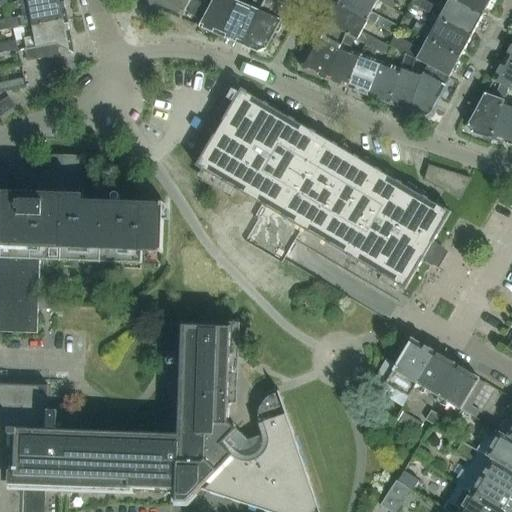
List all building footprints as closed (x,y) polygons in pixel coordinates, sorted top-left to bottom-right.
[(24,16),(20,17),(22,28),(22,29),(33,27),(68,20),(64,0),(52,0),(23,6),(24,16)] [(149,0),(152,6),(181,19),(186,10),(187,7),(190,9),(187,13),(198,19),(200,16),(204,8),(205,6),(193,0),(192,0),(192,1),(190,0),(149,0)] [(214,0),(204,18),(200,27),(221,36),(225,27),(239,2),(240,0),(214,0)] [(225,27),(221,36),(236,42),(241,45),(245,35),(265,0),(253,0),(250,7),(239,2),(225,27)] [(265,0),(245,35),(241,45),(254,50),(258,52),(258,53),(266,50),(266,49),(275,32),(279,32),(281,27),(279,24),(281,20),(289,6),(289,5),(280,0),(265,0)] [(337,0),(336,3),(369,21),(390,33),(396,35),(399,29),(400,27),(373,12),(379,2),(379,1),(377,0),(337,0)] [(377,0),(379,1),(379,2),(391,8),(394,4),(393,0),(377,0)] [(472,36),(483,16),(453,0),(449,0),(444,10),(425,0),(414,0),(412,4),(439,19),(439,18),(472,36)] [(453,0),(483,16),(491,0),(453,0)] [(334,27),(345,33),(355,38),(365,44),(373,48),(385,55),(389,46),(363,32),(369,21),(336,3),(325,22),(334,27)] [(20,17),(11,19),(13,29),(13,30),(20,29),(20,28),(22,28),(20,17)] [(472,36),(439,18),(439,19),(432,31),(417,23),(413,32),(428,40),(428,39),(461,57),(472,36)] [(0,31),(13,29),(11,19),(0,21),(0,31)] [(16,41),(18,49),(18,52),(25,50),(33,49),(39,47),(45,46),(57,44),(59,46),(73,53),(72,54),(74,55),(75,54),(68,20),(33,27),(35,37),(16,41)] [(302,65),(304,72),(305,71),(327,80),(331,71),(342,41),(345,33),(334,27),(328,39),(321,36),(319,35),(318,35),(302,65)] [(348,88),(361,53),(351,49),(355,38),(345,33),(342,41),(331,71),(327,80),(348,88)] [(428,39),(428,40),(422,51),(395,37),(390,45),(406,54),(416,59),(427,66),(447,76),(450,78),(461,57),(428,39)] [(18,49),(16,41),(0,44),(0,54),(0,53),(18,49)] [(57,44),(45,46),(47,57),(59,55),(57,50),(59,46),(57,44)] [(371,57),(373,48),(365,44),(361,53),(348,88),(369,96),(382,61),(371,57)] [(39,47),(33,49),(35,59),(41,58),(39,47)] [(35,59),(33,49),(25,50),(27,61),(35,59)] [(416,59),(406,54),(402,68),(401,68),(392,94),(388,103),(410,112),(414,102),(423,77),(412,73),(416,59)] [(511,63),(505,59),(493,81),(494,82),(500,84),(509,88),(509,89),(511,89),(511,63)] [(388,103),(392,94),(401,68),(382,61),(369,96),(388,103)] [(54,79),(62,73),(60,62),(49,64),(51,74),(54,79)] [(430,114),(445,86),(450,78),(447,76),(441,73),(427,66),(424,74),(423,77),(414,102),(410,112),(423,117),(424,117),(430,114)] [(0,94),(1,94),(1,93),(26,86),(25,78),(0,83),(0,94)] [(500,84),(495,98),(505,101),(507,95),(509,89),(509,88),(500,84)] [(202,156),(196,167),(202,170),(202,169),(223,182),(223,183),(228,185),(236,189),(236,190),(240,193),(242,192),(262,204),(262,206),(255,217),(258,220),(252,231),(246,241),(282,263),(284,260),(284,259),(295,241),(295,240),(300,232),(302,228),(326,242),(326,243),(331,246),(332,246),(348,255),(348,256),(350,257),(354,259),(379,274),(378,274),(382,277),(383,276),(400,286),(400,287),(406,290),(424,260),(430,263),(437,266),(445,252),(442,249),(439,247),(434,242),(452,212),(445,208),(445,209),(428,200),(429,198),(424,196),(423,197),(402,185),(403,183),(397,180),(397,181),(381,172),(382,171),(377,168),(376,169),(359,159),(360,158),(355,155),(355,156),(338,146),(338,145),(334,142),(333,144),(316,134),(317,133),(311,129),(311,131),(295,121),(296,120),(290,117),(290,118),(269,106),(269,105),(265,102),(264,103),(247,93),(248,92),(242,88),(223,120),(215,115),(214,117),(209,125),(206,130),(214,135),(212,138),(202,156)] [(469,125),(469,126),(472,133),(473,133),(488,138),(488,139),(490,139),(491,139),(492,140),(492,139),(503,105),(504,105),(505,101),(495,98),(487,95),(486,94),(469,125)] [(9,96),(3,100),(10,109),(15,105),(9,96)] [(3,100),(0,102),(0,106),(5,113),(10,109),(3,100)] [(503,105),(492,139),(511,146),(511,107),(504,105),(503,105)] [(1,230),(1,231),(0,249),(0,332),(38,333),(39,310),(52,310),(53,298),(40,298),(41,260),(143,264),(143,253),(164,254),(166,204),(163,204),(162,206),(84,203),(85,176),(86,157),(44,155),(43,169),(43,182),(43,186),(43,195),(3,194),(1,230)] [(429,165),(424,179),(447,193),(459,199),(471,178),(447,171),(429,165)] [(245,438),(233,426),(241,418),(241,405),(238,405),(240,324),(232,324),(232,323),(210,323),(210,327),(183,326),(179,435),(47,430),(48,385),(0,383),(0,511),(43,511),(44,486),(177,491),(177,503),(187,505),(201,491),(203,491),(266,511),(320,511),(280,392),(279,392),(279,393),(273,395),(269,397),(265,401),(262,404),(260,409),(259,414),(259,422),(259,424),(263,435),(248,440),(245,438)] [(410,397),(415,388),(417,384),(435,353),(412,339),(397,365),(386,359),(372,384),(380,389),(388,384),(410,397)] [(427,389),(439,396),(439,397),(457,367),(457,366),(435,353),(417,384),(415,388),(424,394),(427,389)] [(449,402),(462,410),(466,403),(480,379),(465,370),(465,371),(457,367),(439,397),(439,396),(436,401),(446,406),(449,402)] [(466,403),(462,410),(476,418),(480,411),(466,403)] [(510,412),(499,432),(511,439),(511,404),(508,410),(510,412)] [(433,425),(448,433),(454,423),(432,411),(426,420),(433,425)] [(418,433),(424,424),(403,412),(398,421),(418,433)] [(496,430),(493,435),(490,439),(486,437),(478,451),(511,471),(511,439),(499,432),(498,432),(496,430)] [(466,462),(454,483),(457,484),(471,493),(472,492),(473,493),(505,511),(511,511),(511,471),(478,451),(472,448),(462,442),(454,455),(466,462)] [(406,472),(399,482),(413,491),(420,481),(406,472)] [(400,511),(413,491),(399,482),(396,481),(381,506),(390,511),(400,511)] [(457,484),(443,508),(448,511),(505,511),(473,493),(472,492),(471,493),(457,484)]
